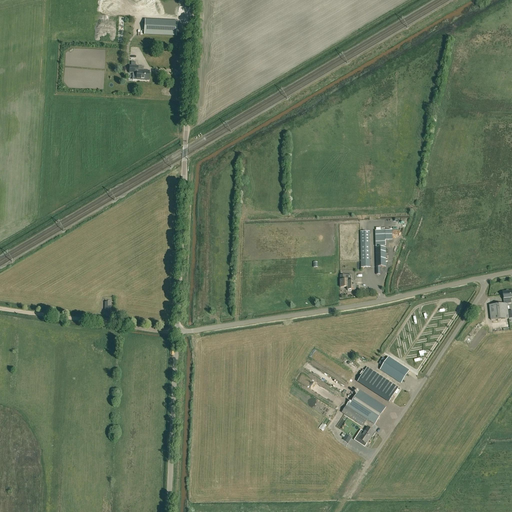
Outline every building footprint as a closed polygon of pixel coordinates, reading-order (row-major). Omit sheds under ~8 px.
[(135,0),(135,11),(150,12),(150,2),(141,2),(141,0),(135,0)] [(176,36),(177,21),(145,19),(144,35),(176,36)] [(136,80),(149,80),(149,71),(137,71),(137,66),(130,66),(129,73),(137,73),(136,80)] [(385,240),(392,240),(392,230),(375,231),(375,246),(385,246),(385,240)] [(361,267),(370,267),(369,231),(360,231),(361,267)] [(380,267),(386,267),(385,247),(376,247),(376,275),(380,275),(380,267)] [(340,287),(347,287),(348,290),(355,290),(355,281),(348,282),(348,280),(346,280),(346,275),(340,275),(340,287)] [(504,300),(504,304),(507,304),(511,304),(511,299),(511,290),(503,292),(504,300)] [(509,318),(507,304),(504,304),(489,306),(491,320),(509,318)] [(389,357),(380,370),(401,384),(410,371),(389,357)] [(399,388),(367,367),(360,379),(370,386),(369,387),(390,401),(399,388)] [(355,440),(365,447),(367,444),(366,443),(371,437),(372,436),(373,436),(375,434),(374,432),(375,432),(372,430),(373,428),(372,428),(374,425),(386,408),(359,390),(351,404),(349,402),(342,413),(363,426),(364,425),(368,428),(365,432),(364,432),(361,436),(358,435),(355,440)]
